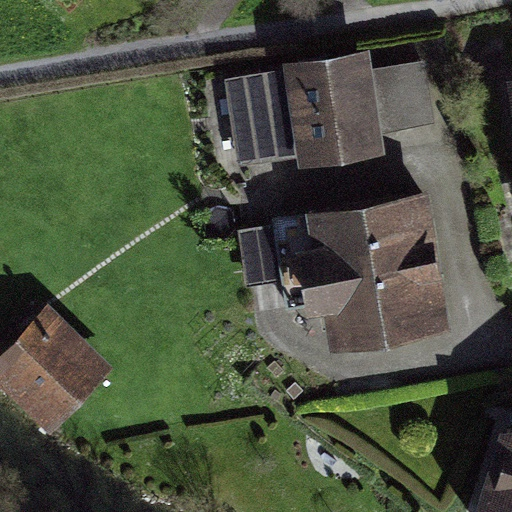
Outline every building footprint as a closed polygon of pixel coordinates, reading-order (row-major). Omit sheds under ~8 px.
[(419,144),(402,40),(320,54),(337,158),(419,144)] [(511,78),(495,81),(511,188),(511,78)] [(492,316),(467,171),(341,193),(367,338),(492,316)] [(154,348),(86,288),(33,347),(101,407),(154,348)] [(511,511),(511,436),(490,511),(511,511)]
